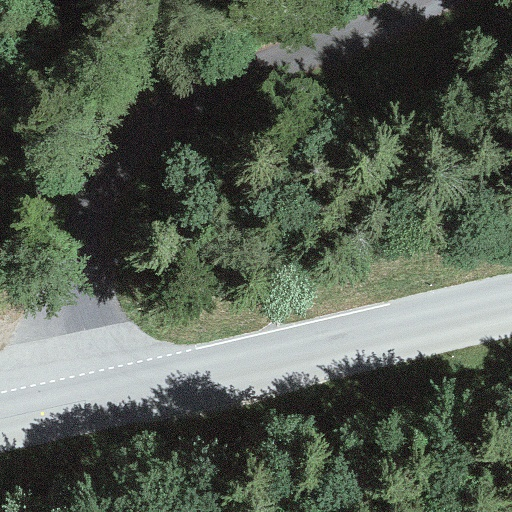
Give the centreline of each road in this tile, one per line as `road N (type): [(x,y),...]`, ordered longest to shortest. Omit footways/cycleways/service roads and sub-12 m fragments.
road 1 (track): [(96,401),(83,237),(101,179),(132,137),(195,94),(437,0)]
road 2 (tertiary): [(0,422),(511,305)]
